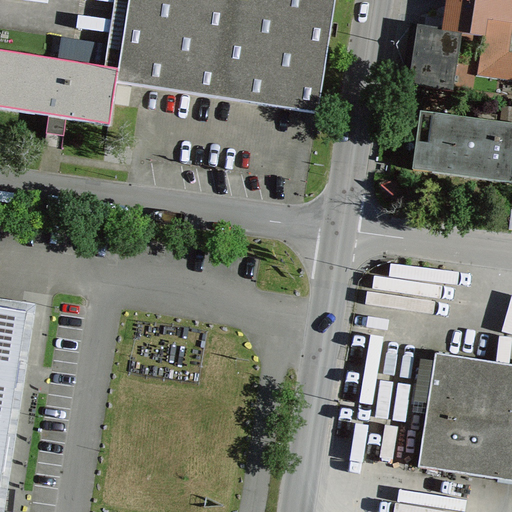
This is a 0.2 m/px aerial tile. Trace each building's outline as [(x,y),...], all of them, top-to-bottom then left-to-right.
[(319,113),(336,0),(129,0),(119,70),(117,82),(319,113)] [(511,0),(447,0),(443,30),(462,32),(456,74),(511,82),(511,0)] [(443,30),(418,26),(409,86),(453,92),(456,74),(462,32),(443,30)] [(0,109),(110,126),(117,82),(119,70),(0,52),(0,109)] [(511,124),(421,113),(413,170),(511,183),(511,124)] [(0,482),(26,313),(0,308),(0,482)] [(511,365),(436,354),(419,467),(511,481),(511,365)]
